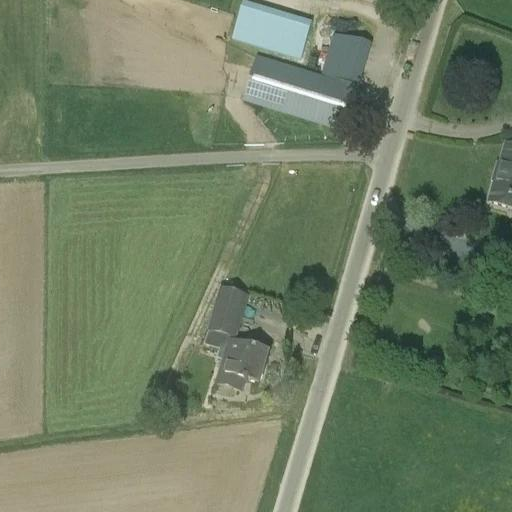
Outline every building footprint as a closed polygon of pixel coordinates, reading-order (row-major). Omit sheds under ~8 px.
[(298,61),(309,23),(240,3),(229,41),(298,61)] [(325,43),(315,39),(318,29),(311,27),(297,66),(315,73),(325,43)] [(255,59),(242,104),(346,136),(373,47),(333,36),(320,79),(255,59)] [(511,147),(506,146),(488,204),(511,210),(511,147)] [(208,334),(236,342),(249,299),(219,291),(208,334)] [(229,343),(216,387),(232,391),(235,380),(259,386),(268,354),(229,343)]
